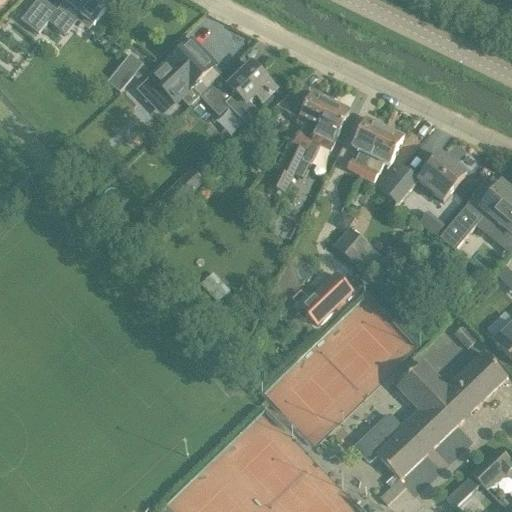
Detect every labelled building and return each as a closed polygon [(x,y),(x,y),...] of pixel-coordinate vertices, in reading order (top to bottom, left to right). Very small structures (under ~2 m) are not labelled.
[(39,37),(58,14),(41,0),(40,0),(22,23),(39,37)] [(67,0),(65,4),(94,28),(112,7),(103,0),(67,0)] [(162,71),(152,81),(176,106),(182,100),(191,108),(211,89),(203,80),(217,66),(216,65),(212,69),(189,45),(166,66),(165,65),(160,69),(162,71)] [(133,59),(125,69),(131,74),(135,77),(136,75),(143,67),(133,59)] [(229,88),(221,80),(200,99),(213,112),(219,119),(229,110),(248,130),(251,126),(261,116),(250,105),(257,99),(263,105),(276,93),(251,67),(229,88)] [(300,136),(295,146),(282,173),(278,171),(270,187),(286,195),(331,104),(322,99),(322,96),(317,94),(314,95),(313,94),(299,122),(308,126),(303,137),(300,136)] [(341,108),(331,104),(295,177),(304,181),(311,168),(313,169),(321,153),(323,150),(330,154),(331,153),(337,141),(350,113),(348,112),(348,109),(344,107),(341,108)] [(348,172),(361,178),(385,131),(376,126),(376,123),(372,121),(368,123),(366,122),(353,149),(361,153),(356,163),(353,162),(348,172)] [(385,131),(361,178),(374,184),(379,175),(377,174),(382,163),(390,167),(403,140),(401,139),(401,136),(396,134),(394,135),(385,131)] [(439,158),(418,183),(443,205),(465,180),(464,179),(467,176),(457,168),(455,171),(439,158)] [(381,194),(397,207),(418,183),(402,170),(381,194)] [(511,237),(511,196),(501,187),(481,210),(472,203),(440,240),(455,253),(476,229),(487,238),(498,226),(511,237)] [(175,189),(163,200),(177,214),(188,202),(175,189)] [(436,236),(446,224),(429,211),(420,223),(436,236)] [(343,239),(335,248),(334,250),(357,269),(358,267),(365,259),(373,250),(350,231),(343,239)] [(214,275),(201,287),(218,305),(231,293),(214,275)] [(301,311),(318,328),(353,294),(336,277),(301,311)] [(511,325),(494,343),(511,362),(511,325)] [(455,337),(468,351),(478,342),(464,328),(455,337)] [(378,459),(400,482),(427,456),(433,450),(458,427),(470,415),(507,380),(484,356),(448,390),(424,365),(398,391),(419,414),(403,429),(390,416),(354,451),(369,466),(378,459)] [(505,479),(511,472),(511,464),(499,451),(472,477),(472,478),(473,477),(479,483),(481,486),(484,490),(500,474),(505,479)] [(473,477),(472,478),(446,502),(455,511),(481,486),(479,483),(473,477)] [(406,489),(400,482),(381,500),(388,507),(406,489)] [(391,505),(397,511),(402,511),(417,499),(408,489),(391,505)]
